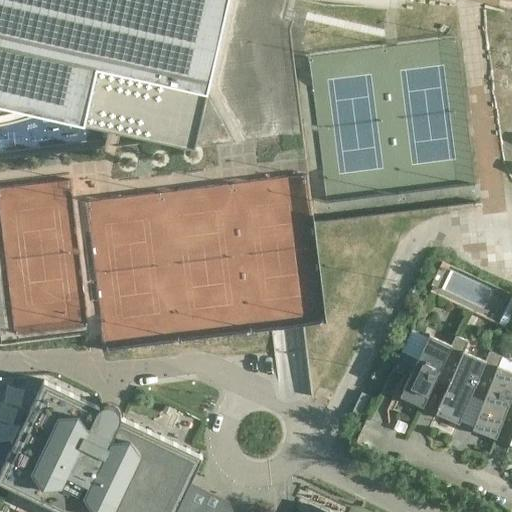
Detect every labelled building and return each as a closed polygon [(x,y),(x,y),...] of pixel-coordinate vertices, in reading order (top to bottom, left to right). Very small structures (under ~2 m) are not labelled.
[(0,0),(0,115),(3,114),(13,112),(24,109),(41,113),(45,114),(61,117),(114,130),(139,135),(145,137),(158,140),(104,146),(0,158),(0,345),(0,346),(58,338),(88,335),(100,333),(102,350),(206,337),(271,329),(273,329),(287,327),(302,325),(304,325),(326,322),(322,288),(320,272),(314,222),(308,174),(299,107),(294,66),(293,58),(290,31),(295,9),(297,0),(0,0)] [(511,312),(511,301),(509,301),(498,323),(505,327),(511,312)] [(423,406),(436,379),(452,345),(450,344),(411,325),(391,368),(408,376),(402,388),(401,392),(403,397),(411,400),(411,401),(423,406)] [(459,423),(471,395),(486,360),(484,359),(463,350),(468,340),(455,335),(450,344),(452,345),(436,379),(448,384),(438,406),(439,406),(437,409),(439,414),(447,417),(459,423)] [(496,438),(507,410),(511,397),(511,370),(498,365),(502,355),(488,350),(484,359),(486,360),(471,395),(483,400),(475,421),(474,425),(475,429),(484,433),(496,438)] [(335,511),(329,509),(327,511),(209,511),(210,511),(208,511),(207,510),(205,510),(203,510),(201,510),(195,507),(190,494),(185,491),(202,455),(120,416),(118,422),(97,412),(100,406),(44,379),(0,470),(0,481),(64,511),(335,511)] [(155,428),(191,443),(201,418),(165,403),(155,428)]
